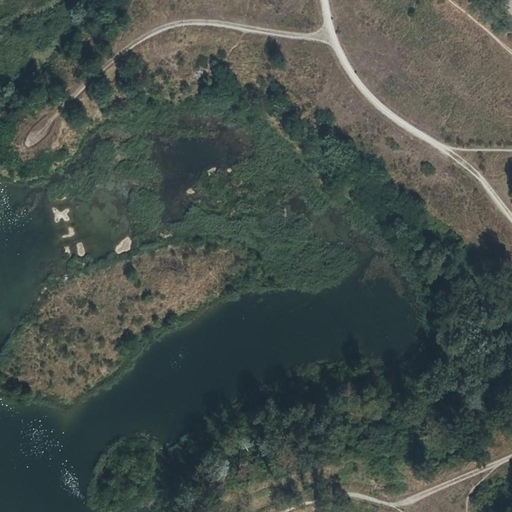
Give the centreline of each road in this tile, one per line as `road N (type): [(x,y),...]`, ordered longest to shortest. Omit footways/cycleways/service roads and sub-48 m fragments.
road 1 (track): [(495,464),(408,501),(381,507),(329,496),(284,511)]
road 2 (track): [(327,38),(353,84),(392,122),(449,147)]
